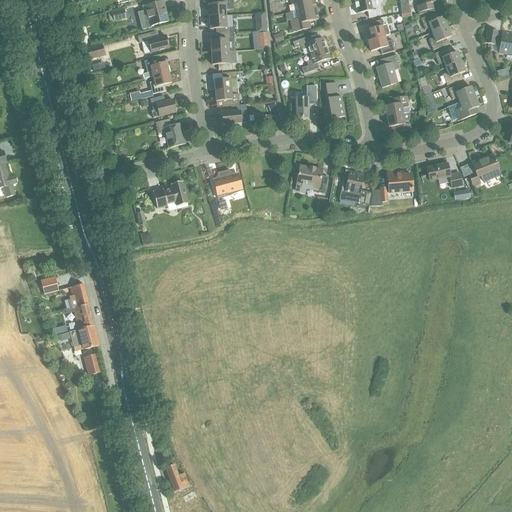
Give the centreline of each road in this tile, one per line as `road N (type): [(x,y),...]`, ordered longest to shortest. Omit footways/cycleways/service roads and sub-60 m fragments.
road 1 (secondary): [(154,511),(104,286),(87,248),(23,0)]
road 2 (residential): [(368,153),(455,142),(487,121),(491,99),(463,27)]
road 3 (residential): [(210,151),(284,139),(368,153)]
road 4 (residential): [(368,153),(360,87),(332,0)]
road 5 (residential): [(210,151),(198,109),(189,0)]
road 6 (residential): [(87,182),(210,151)]
